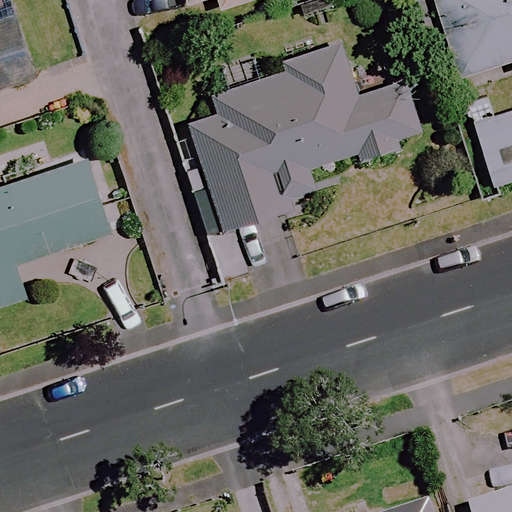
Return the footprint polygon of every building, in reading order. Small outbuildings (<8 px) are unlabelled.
[(0,0),(0,81),(38,69),(15,0),(0,0)] [(181,0),(183,6),(203,0),(214,0),(217,10),(253,0),(181,0)] [(511,0),(431,0),(456,77),(511,59),(511,0)] [(357,97),(340,44),(282,63),(285,72),(214,96),(219,112),(186,124),(222,230),(316,199),(306,170),(354,154),(356,161),(423,138),(404,82),(357,97)] [(511,130),(497,135),(490,114),(468,122),(492,189),(511,182),(511,130)] [(115,224),(93,151),(0,179),(0,298),(31,289),(20,253),(115,224)] [(511,511),(511,491),(469,505),(471,511),(511,511)] [(431,511),(428,501),(394,511),(431,511)]
